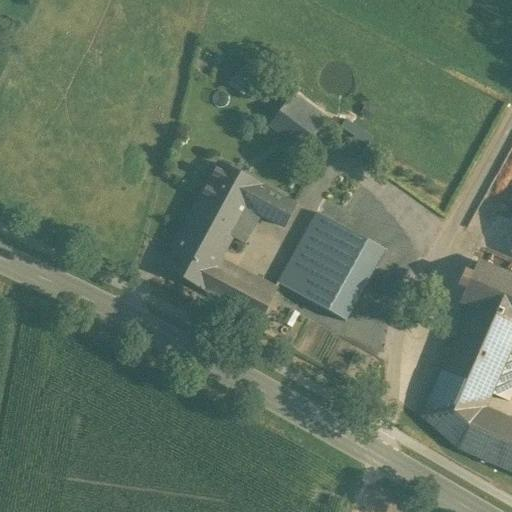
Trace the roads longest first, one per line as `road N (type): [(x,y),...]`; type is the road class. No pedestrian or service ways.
road 1 (secondary): [(0,261),(141,325),(375,456)]
road 2 (residential): [(375,456),(388,432),(400,315),(511,118)]
